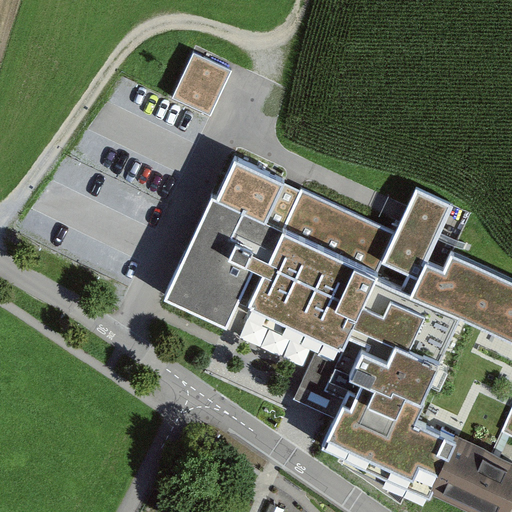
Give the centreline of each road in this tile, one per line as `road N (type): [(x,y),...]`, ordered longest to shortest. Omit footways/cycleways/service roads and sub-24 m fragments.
road 1 (track): [(0,216),(126,46),(173,22),(201,24),(260,49),(277,46),(305,0)]
road 2 (tertiary): [(198,390),(0,257)]
road 3 (tertiary): [(370,511),(198,390)]
road 4 (residential): [(129,511),(198,390)]
